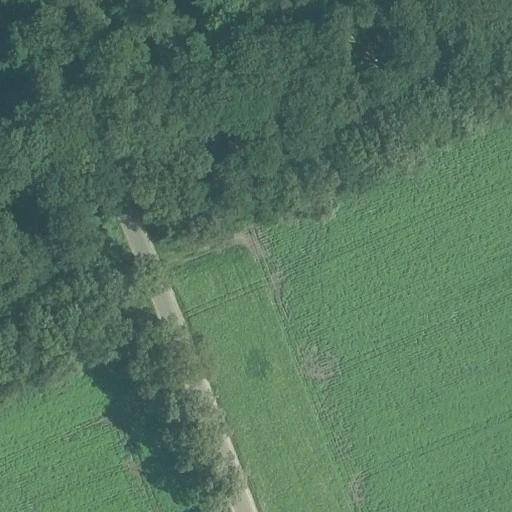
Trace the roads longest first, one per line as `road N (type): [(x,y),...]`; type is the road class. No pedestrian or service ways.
road 1 (tertiary): [(239,511),(69,71)]
road 2 (track): [(275,0),(69,71)]
